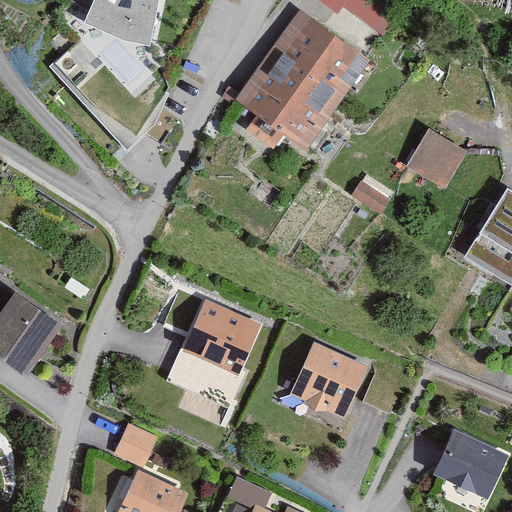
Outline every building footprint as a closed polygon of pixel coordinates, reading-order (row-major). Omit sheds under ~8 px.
[(157,0),(97,0),(88,24),(124,41),(148,46),(157,0)] [(346,0),(323,0),(338,11),(346,0)] [(365,64),(301,19),(243,101),(261,114),(250,129),(274,146),(284,132),(306,147),(365,64)] [(127,88),(82,41),(50,67),(127,150),(155,124),(167,95),(127,88)] [(422,125),(407,166),(449,182),(465,141),(422,125)] [(352,197),(380,216),(386,209),(389,200),(362,180),(357,189),(352,197)] [(511,194),(507,192),(467,258),(511,284),(511,194)] [(0,358),(28,378),(48,348),(64,325),(15,292),(0,313),(0,358)] [(262,326),(204,300),(166,382),(227,409),(220,424),(227,427),(237,401),(235,399),(249,369),(244,367),(250,353),(262,326)] [(364,371),(316,349),(295,394),(343,416),(364,371)] [(156,438),(130,425),(117,453),(143,465),(156,438)] [(508,458),(455,433),(436,473),(489,498),(508,458)] [(178,511),(187,494),(139,472),(120,511),(178,511)]
